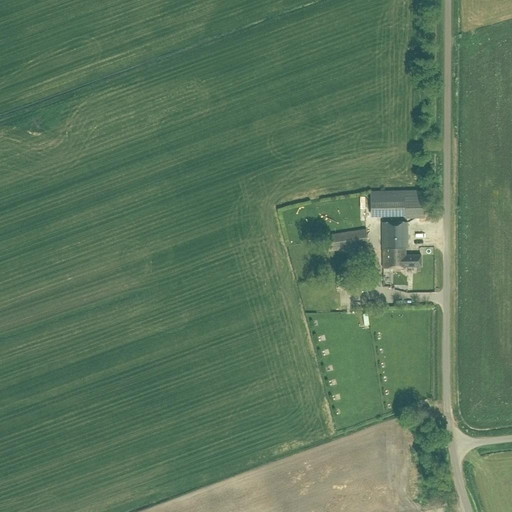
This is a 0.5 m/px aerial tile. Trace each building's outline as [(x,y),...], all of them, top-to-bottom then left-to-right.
[(425,217),(425,191),(404,191),(371,192),(372,216),(405,216),(405,217),(425,217)] [(293,226),(288,227),(291,240),(304,237),(300,220),(292,222),(293,226)] [(407,248),(407,222),(383,223),(383,268),(405,268),(405,267),(421,267),(420,255),(404,256),(404,248),(407,248)] [(369,246),(366,229),(327,235),(330,252),(369,246)] [(392,304),(409,303),(408,295),(391,295),(392,304)]
